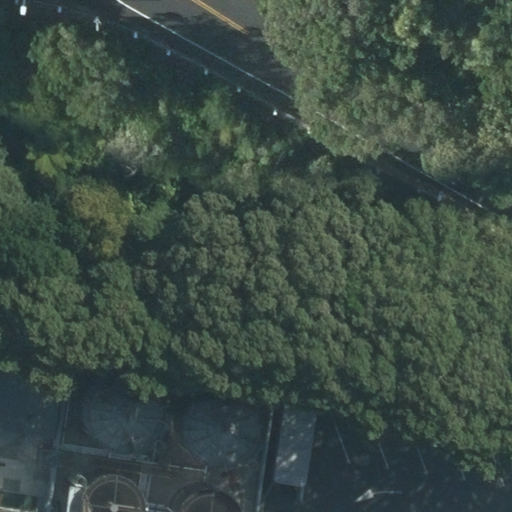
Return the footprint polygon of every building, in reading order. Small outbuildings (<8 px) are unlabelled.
[(0,447),(3,447),(18,437),(29,423),(34,406),(33,388),(27,371),(15,358),(0,349),(0,348),(0,447)] [(122,442),(134,436),(143,427),(148,415),(149,402),(145,389),(138,379),(127,372),(114,368),(102,369),(91,374),(82,382),(76,392),(73,404),(75,415),(79,426),(87,435),(98,441),(109,444),(122,442)] [(229,457),(239,450),(247,440),(252,428),(252,416),(249,404),(242,393),(231,386),(219,382),(206,382),(194,387),(184,395),(177,406),(174,419),(176,432),(182,444),(191,453),(203,458),(216,459),(229,457)] [(127,511),(131,505),(132,495),(130,486),(125,477),(117,471),(108,467),(98,467),(88,470),(80,476),(75,484),(72,494),(72,504),(75,511),(127,511)] [(224,511),(225,507),(222,497),(216,490),(207,484),(198,482),(189,483),(181,487),(174,493),(169,501),(168,510),(167,511),(224,511)]
